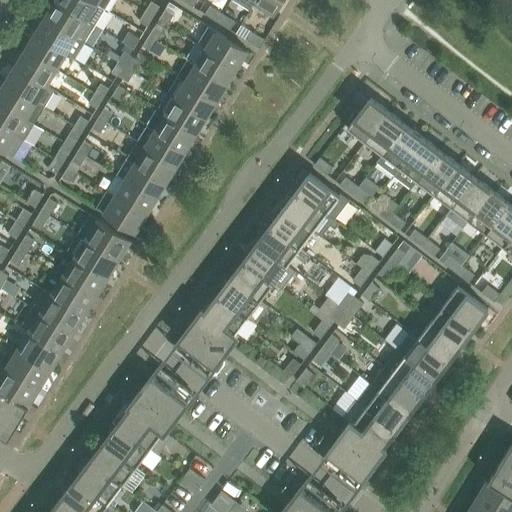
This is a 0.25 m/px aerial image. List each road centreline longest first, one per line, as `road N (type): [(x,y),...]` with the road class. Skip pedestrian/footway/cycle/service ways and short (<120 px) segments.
road 1 (residential): [(138,330),(358,40)]
road 2 (residential): [(381,511),(138,330)]
road 3 (residential): [(0,454),(30,472),(138,330)]
road 4 (residential): [(511,152),(358,40)]
